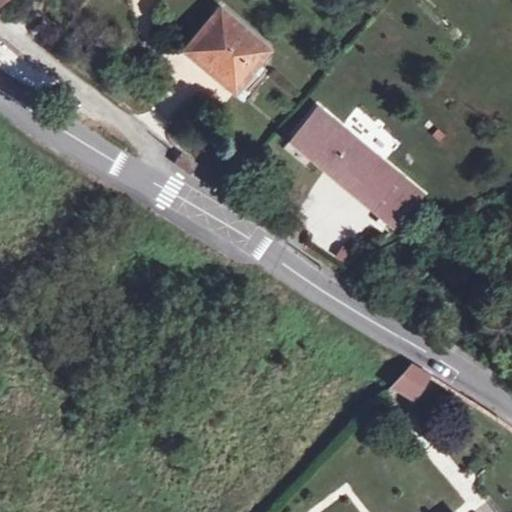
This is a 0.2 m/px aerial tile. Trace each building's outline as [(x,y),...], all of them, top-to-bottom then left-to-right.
[(220,9),(186,50),(201,63),(206,58),(237,86),(268,50),(220,9)] [(0,68),(31,84),(40,67),(0,45),(0,68)] [(206,58),(201,63),(234,91),(237,86),(206,58)] [(318,108),(291,138),(396,226),(420,194),(318,108)] [(195,163),(183,154),(177,162),(189,170),(195,163)] [(412,364),(393,384),(413,399),(430,375),(412,364)]
